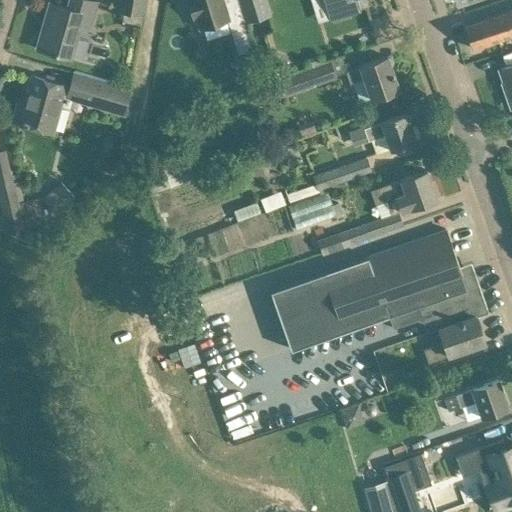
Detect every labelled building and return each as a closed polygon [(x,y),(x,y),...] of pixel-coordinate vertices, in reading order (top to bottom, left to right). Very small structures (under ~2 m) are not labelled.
[(37,48),(56,54),(70,58),(79,24),(91,27),(98,3),(88,0),(70,0),(68,8),(50,3),(49,4),(53,5),(45,33),(41,31),(37,48)] [(143,0),(121,0),(119,10),(141,14),(143,0)] [(186,0),(193,21),(197,20),(200,29),(228,20),(231,27),(239,53),(252,48),(244,23),(237,0),(229,0),(223,2),(222,0),(186,0)] [(239,0),(246,21),(270,13),(266,0),(239,0)] [(324,0),(330,19),(339,16),(358,10),(357,8),(368,5),(366,0),(324,0)] [(511,10),(464,26),(472,48),(511,35),(511,10)] [(356,67),(345,71),(345,73),(349,83),(352,82),(359,102),(371,98),(380,95),(398,89),(387,56),(368,63),(356,67)] [(271,82),(277,97),(334,77),(329,62),(271,82)] [(511,64),(500,69),(505,83),(508,83),(510,89),(508,91),(506,91),(511,107),(511,64)] [(13,119),(13,121),(52,132),(59,105),(67,108),(71,97),(80,99),(82,91),(97,95),(94,105),(125,114),(130,87),(74,71),(70,87),(32,76),(19,121),(13,119)] [(247,74),(245,85),(254,87),(257,76),(247,74)] [(363,128),(362,128),(367,143),(371,141),(375,154),(392,148),(397,147),(416,140),(407,113),(388,119),(363,128)] [(185,148),(141,165),(151,193),(210,171),(205,157),(201,143),(185,148)] [(366,158),(313,176),(318,189),(370,171),(366,158)] [(0,173),(0,205),(7,233),(24,229),(9,170),(0,173)] [(382,185),(369,189),(374,203),(386,199),(386,200),(394,197),(399,211),(408,208),(408,209),(418,205),(437,199),(427,170),(408,177),(382,185)] [(68,186),(47,204),(54,212),(74,194),(68,186)] [(265,211),(285,203),(280,191),(261,198),(265,211)] [(237,219),(260,212),(257,202),(234,209),(237,219)] [(331,205),(335,216),(342,213),(338,203),(331,205)] [(401,226),(397,213),(318,240),(324,255),(346,247),(346,246),(356,243),(355,242),(401,226)] [(306,278),(270,290),(290,349),(326,337),(388,314),(393,328),(416,319),(422,321),(426,332),(439,328),(439,327),(485,311),(471,271),(460,270),(445,229),(306,278)] [(439,328),(444,342),(423,349),(428,362),(485,343),(475,315),(485,311),(439,327),(439,328)] [(479,386),(446,397),(450,410),(462,406),(467,421),(481,416),(488,414),(507,407),(498,379),(479,386)] [(502,438),(457,454),(464,472),(491,462),(498,482),(487,486),(495,509),(511,503),(511,443),(505,446),(502,438)] [(404,461),(384,467),(390,483),(399,510),(410,507),(403,486),(426,478),(421,462),(406,467),(404,461)] [(385,484),(365,490),(371,511),(399,511),(399,510),(390,483),(385,484)]
